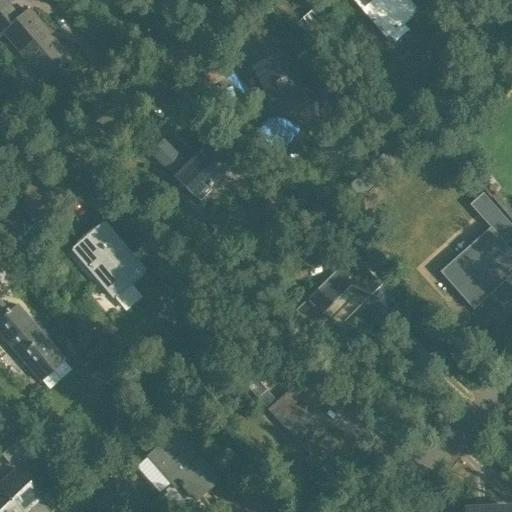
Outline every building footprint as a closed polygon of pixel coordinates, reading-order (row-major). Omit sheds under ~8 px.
[(31,11),(21,19),(5,0),(0,4),(0,36),(3,34),(45,83),(72,60),(31,11)] [(395,0),(355,0),(389,39),(412,19),(410,17),(416,12),(405,0),(397,0),(397,1),(395,0)] [(264,49),(271,62),(256,70),(283,120),(309,106),(283,56),(281,57),(274,44),(264,49)] [(458,71),(446,57),(440,50),(429,59),(447,80),(458,71)] [(205,151),(189,167),(164,142),(152,154),(177,179),(177,180),(198,201),(236,164),(226,153),(231,148),(223,140),(208,155),(205,151)] [(482,194),(469,206),(487,225),(500,213),(482,194)] [(103,224),(73,250),(115,300),(146,275),(103,224)] [(511,253),(505,246),(490,228),(490,229),(439,273),(473,311),(500,287),(496,283),(508,273),(511,268),(511,253)] [(372,295),(382,286),(352,255),(295,312),(325,342),(339,328),(325,313),(351,287),(372,295)] [(0,301),(0,333),(42,382),(65,362),(18,307),(11,313),(0,301)] [(275,376),(289,391),(268,411),(308,453),(314,447),(320,454),(319,455),(323,460),(325,458),(324,458),(339,443),(306,408),(315,399),(285,367),(275,376)] [(15,425),(0,439),(0,452),(12,465),(33,444),(15,425)] [(202,511),(210,505),(202,495),(220,480),(202,459),(200,461),(186,444),(187,443),(178,432),(149,457),(173,484),(161,495),(175,511),(202,511)] [(0,511),(46,511),(37,502),(43,497),(17,469),(0,485),(0,511)] [(492,511),(478,498),(463,511),(492,511)]
